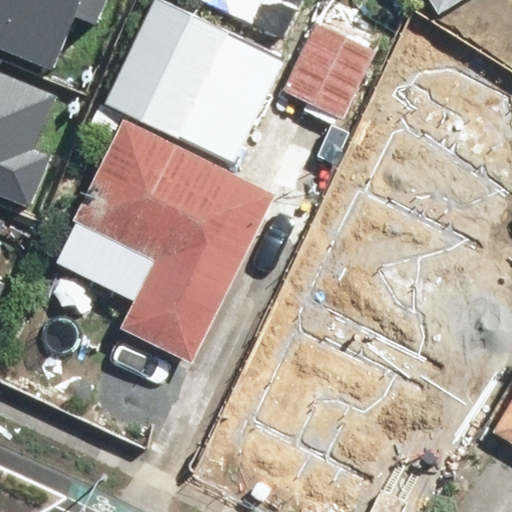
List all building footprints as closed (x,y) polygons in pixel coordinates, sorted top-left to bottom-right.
[(0,0),(0,30),(51,52),(72,3),(101,15),(107,0),(0,0)] [(172,0),(164,0),(115,100),(229,156),(280,52),(172,0)] [(210,0),(278,33),(294,0),(210,0)] [(439,0),(447,12),(466,0),(439,0)] [(332,123),(362,58),(304,32),(275,96),(332,123)] [(0,176),(38,191),(54,150),(28,140),(51,82),(0,61),(0,176)] [(344,234),(333,229),(272,354),(444,438),(496,331),(432,300),(442,279),(390,254),(400,234),(421,244),(473,137),(396,99),(350,194),(361,200),(344,234)] [(126,143),(70,267),(190,321),(247,196),(126,143)] [(511,417),(503,432),(511,437),(511,417)]
